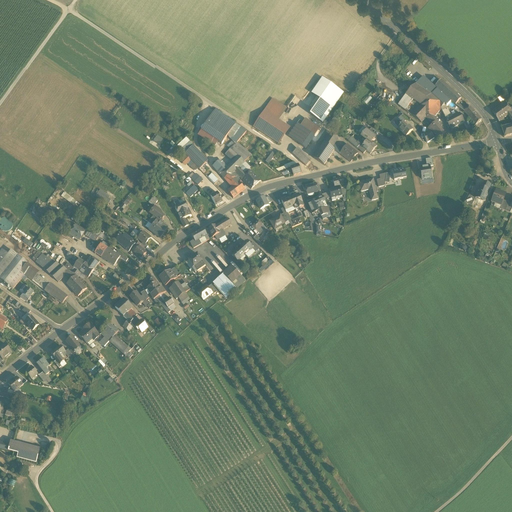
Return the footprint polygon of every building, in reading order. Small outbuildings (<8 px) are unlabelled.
[(445,105),(446,107),(451,102),(429,82),(423,77),(415,85),(431,95),(443,106),(445,105)] [(322,79),(312,94),(316,98),(320,100),(332,108),(343,93),(322,79)] [(453,103),(455,105),(458,103),(461,99),(441,81),(435,87),(453,103)] [(405,96),(413,100),(421,106),(412,116),(421,123),(423,120),(424,120),(426,118),(430,114),(433,117),(441,110),(440,109),(443,106),(431,95),(415,85),(405,96)] [(501,104),(506,100),(502,95),(498,99),(501,104)] [(404,111),(413,100),(405,96),(397,106),(404,111)] [(316,98),(310,107),(313,109),(320,100),(316,98)] [(349,108),(353,102),(349,99),(345,104),(349,108)] [(272,100),(266,109),(279,117),(275,123),(287,131),(290,128),(279,121),(287,109),(272,100)] [(310,114),(322,123),(332,108),(320,100),(313,109),(310,114)] [(466,110),(458,103),(455,105),(463,112),(466,110)] [(499,122),(508,115),(511,112),(505,103),(492,112),(499,122)] [(441,110),(446,121),(452,117),(451,113),(450,114),(446,107),(445,105),(443,106),(440,109),(441,110)] [(469,107),(466,110),(463,112),(469,118),(475,112),(469,107)] [(262,115),(275,123),(279,117),(266,109),(262,115)] [(215,111),(201,131),(218,143),(221,145),(227,137),(235,125),(215,111)] [(469,118),(475,125),(481,120),(475,112),(469,118)] [(446,121),(450,129),(464,122),(459,113),(452,117),(446,121)] [(429,129),(436,138),(446,132),(437,122),(433,117),(430,114),(426,118),(429,121),(433,125),(429,129)] [(278,145),(287,131),(275,123),(262,115),(254,128),(278,145)] [(393,124),(406,137),(413,131),(408,126),(407,128),(403,124),(405,122),(401,117),(393,124)] [(308,132),(310,134),(315,126),(305,119),(300,127),(307,133),(308,132)] [(235,125),(227,137),(229,140),(233,139),(240,128),(235,125)] [(288,137),(291,139),(300,127),(296,125),(288,137)] [(501,128),(504,137),(511,135),(511,133),(510,126),(501,128)] [(307,133),(300,127),(291,139),(299,145),(307,133)] [(246,132),(240,128),(233,139),(229,140),(232,142),(235,145),(236,143),(237,144),(246,132)] [(365,138),(367,140),(368,139),(371,142),(371,141),(374,138),(371,135),(371,134),(366,130),(362,135),(365,138)] [(218,143),(201,131),(197,136),(206,142),(206,141),(215,147),(218,143)] [(426,141),(427,143),(434,139),(430,133),(428,131),(424,134),(424,137),(426,141)] [(308,132),(307,133),(299,145),(305,149),(312,139),(314,136),(310,134),(308,132)] [(330,133),(323,143),(332,149),(334,145),(338,139),(330,133)] [(164,140),(157,136),(153,142),(160,146),(164,140)] [(177,147),(181,151),(190,143),(186,139),(177,147)] [(350,143),(356,148),(360,143),(358,141),(357,140),(356,142),(353,139),(350,143)] [(377,146),(371,141),(371,142),(368,139),(367,140),(363,145),(361,147),(366,151),(370,154),(377,146)] [(190,143),(181,151),(184,154),(193,146),(190,143)] [(236,143),(235,145),(230,150),(238,156),(244,163),(245,162),(251,156),(237,144),(236,143)] [(334,150),(332,149),(323,143),(320,149),(330,156),(334,150)] [(362,144),(358,149),(363,154),(366,151),(361,147),(363,145),(362,144)] [(339,154),(350,162),(358,153),(347,145),(342,150),(339,154)] [(207,162),(193,146),(184,154),(200,170),(204,165),(206,164),(207,162)] [(296,150),(309,162),(311,161),(297,149),(296,150)] [(313,158),(324,165),(330,156),(320,149),(313,158)] [(238,156),(230,150),(225,155),(233,162),(238,156)] [(292,154),(306,166),(309,162),(296,150),(292,154)] [(272,153),(265,162),(268,165),(275,155),(272,153)] [(187,165),(191,161),(185,156),(180,161),(185,167),(187,165)] [(233,162),(227,167),(223,171),(216,163),(212,167),(219,175),(220,175),(232,188),(227,191),(233,198),(244,190),(239,182),(239,183),(237,181),(237,180),(233,175),(232,176),(231,175),(236,171),(241,165),(242,165),(244,163),(238,156),(233,162)] [(227,167),(221,160),(219,162),(218,161),(216,163),(223,171),(227,167)] [(179,169),(167,161),(165,164),(177,173),(179,169)] [(250,168),(245,162),(244,163),(242,165),(247,171),(250,168)] [(285,167),(276,170),(279,172),(290,168),(298,165),(294,162),(284,166),(285,167)] [(204,165),(200,170),(203,174),(208,169),(204,165)] [(251,189),(260,181),(251,171),(246,175),(245,173),(247,171),(242,165),(241,165),(236,171),(239,174),(240,173),(242,174),(239,177),(241,179),(251,189)] [(292,173),(293,176),(301,173),(298,165),(290,168),(292,173)] [(431,178),(429,167),(427,167),(420,168),(422,180),(431,178)] [(284,176),(292,173),(290,168),(279,172),(284,176)] [(404,169),(392,171),(394,181),(406,178),(404,169)] [(233,175),(237,180),(240,178),(241,179),(239,177),(242,174),(240,173),(239,174),(236,171),(231,175),(232,176),(233,175)] [(202,181),(196,175),(191,179),(198,186),(202,181)] [(214,176),(210,181),(214,185),(218,181),(214,176)] [(338,189),(339,189),(340,188),(340,189),(345,188),(342,178),(333,180),(335,188),(338,187),(338,189)] [(369,190),(372,201),(378,199),(375,187),(373,188),(371,180),(358,183),(361,192),(369,190)] [(475,198),(484,202),(486,197),(489,191),(488,191),(490,185),(488,184),(485,183),(484,183),(482,188),(479,189),(477,193),(475,198)] [(305,187),(307,194),(316,192),(317,190),(316,185),(305,187)] [(194,186),(186,194),(190,198),(198,190),(194,186)] [(341,190),(340,189),(340,188),(339,189),(334,190),(333,189),(329,190),(330,192),(331,198),(331,199),(342,196),(341,190)] [(96,196),(108,205),(111,201),(104,197),(106,194),(100,190),(96,196)] [(503,201),(504,199),(502,198),(504,194),(496,191),(492,202),(501,205),(501,206),(503,201)] [(64,192),(61,196),(74,207),(78,202),(64,192)] [(211,198),(215,206),(222,202),(218,194),(211,198)] [(149,203),(153,207),(158,201),(155,195),(154,195),(149,203)] [(294,207),(302,203),(299,195),(290,198),(294,207)] [(464,203),(472,206),(475,198),(469,196),(464,203)] [(264,197),(256,201),(260,210),(268,206),(268,204),(265,199),(264,197)] [(308,204),(310,208),(319,204),(322,203),(325,201),(324,200),(323,197),(308,204)] [(285,210),(294,207),(290,198),(281,202),(284,208),(285,210)] [(505,211),(508,203),(503,201),(501,206),(501,205),(499,209),(505,211)] [(175,208),(177,213),(181,212),(181,213),(183,212),(183,211),(188,209),(185,202),(185,203),(180,205),(176,207),(175,208)] [(321,209),(319,204),(310,208),(312,214),(314,213),(319,211),(321,209)] [(203,205),(196,209),(201,219),(208,215),(203,205)] [(157,219),(156,220),(160,223),(164,217),(159,213),(160,211),(155,207),(153,210),(150,213),(150,214),(157,219)] [(326,207),(323,208),(321,209),(319,211),(320,214),(321,217),(328,213),(326,207)] [(183,211),(183,212),(186,218),(191,216),(188,209),(183,211)] [(184,219),(186,218),(183,212),(181,213),(181,212),(177,213),(181,220),(185,227),(188,226),(184,219)] [(288,221),(292,228),(302,224),(299,219),(292,222),(289,217),(287,213),(286,213),(284,214),(287,221),(288,221)] [(270,222),(275,230),(285,224),(284,223),(280,216),(270,222)] [(125,224),(132,228),(134,225),(123,217),(121,220),(126,223),(125,224)] [(148,222),(152,225),(156,220),(152,217),(148,222)] [(0,229),(2,231),(5,232),(8,232),(10,230),(12,228),(13,226),(12,223),(11,221),(9,219),(6,218),(3,218),(1,220),(0,220),(0,229)] [(215,226),(219,232),(222,231),(231,225),(228,219),(221,223),(215,226)] [(156,220),(152,225),(163,234),(164,234),(167,229),(162,226),(163,225),(160,223),(156,220)] [(252,227),(259,235),(265,228),(259,221),(252,227)] [(160,238),(163,234),(152,225),(149,230),(160,238)] [(74,237),(79,240),(85,232),(75,226),(71,233),(70,234),(74,237)] [(213,238),(215,237),(220,234),(219,233),(219,232),(215,226),(208,230),(213,238)] [(134,238),(135,236),(139,232),(135,229),(135,230),(130,235),(134,238)] [(195,242),(198,246),(209,240),(207,236),(203,229),(191,235),(194,240),(195,242)] [(138,239),(143,233),(140,230),(139,232),(135,236),(138,239)] [(85,236),(90,239),(93,234),(88,231),(85,236)] [(223,232),(219,233),(220,234),(215,237),(217,240),(218,241),(219,240),(225,237),(225,236),(223,232)] [(143,243),(145,245),(150,238),(143,233),(138,239),(143,243)] [(122,239),(120,237),(117,240),(116,241),(123,247),(130,239),(129,239),(125,235),(122,239)] [(253,239),(259,244),(261,242),(262,241),(260,238),(256,235),(253,239)] [(23,243),(30,248),(33,244),(25,239),(23,243)] [(132,240),(130,239),(123,247),(128,252),(135,244),(136,243),(132,240)] [(52,246),(42,240),(39,243),(42,245),(47,248),(49,250),(52,246)] [(241,246),(238,248),(244,254),(245,255),(250,251),(252,249),(249,246),(247,243),(245,243),(242,246),(241,246)] [(252,249),(255,253),(259,249),(253,243),(249,246),(252,249)] [(101,258),(108,249),(107,249),(108,249),(107,249),(101,245),(95,254),(101,258)] [(134,253),(141,259),(146,253),(144,251),(139,247),(138,248),(134,252),(134,253)] [(239,259),(244,254),(238,248),(236,250),(236,251),(233,254),(233,256),(235,259),(238,262),(240,260),(239,259)] [(116,254),(108,249),(101,258),(113,266),(119,258),(120,257),(116,254)] [(250,251),(245,255),(248,259),(255,253),(252,249),(250,251)] [(0,252),(0,277),(15,260),(10,256),(2,250),(0,252)] [(119,258),(126,262),(128,259),(118,251),(116,254),(120,257),(119,258)] [(32,260),(36,263),(42,255),(38,253),(32,260)] [(188,260),(189,261),(193,267),(193,268),(202,262),(202,261),(197,254),(188,260)] [(36,263),(43,270),(52,262),(42,255),(36,263)] [(27,263),(18,256),(15,260),(0,277),(0,279),(13,290),(25,275),(20,272),(24,268),(27,264),(27,263)] [(232,261),(238,268),(241,265),(238,262),(235,259),(232,261)] [(273,263),(270,259),(259,270),(261,273),(264,270),(265,271),(273,263)] [(74,269),(79,272),(82,268),(85,264),(80,260),(74,268),(74,269)] [(85,264),(82,268),(91,274),(94,270),(98,264),(91,260),(87,265),(85,264)] [(59,277),(64,273),(67,270),(52,262),(43,270),(56,281),(59,277)] [(193,268),(193,267),(192,268),(195,274),(200,270),(205,267),(202,262),(193,268)] [(65,268),(72,272),(74,269),(74,268),(67,264),(65,268)] [(232,266),(213,284),(220,292),(226,298),(237,289),(232,284),(241,276),(232,266)] [(25,275),(32,282),(37,275),(39,273),(30,267),(27,270),(24,268),(20,272),(25,275)] [(88,278),(91,274),(82,268),(79,272),(88,278)] [(76,276),(67,270),(64,273),(70,277),(69,278),(72,279),(75,276),(76,276)] [(165,285),(165,286),(175,278),(170,271),(159,277),(165,285)] [(32,282),(37,286),(43,280),(37,275),(32,282)] [(67,284),(74,292),(82,284),(75,276),(72,279),(67,284)] [(232,284),(237,289),(245,281),(241,276),(232,284)] [(147,288),(151,294),(160,288),(156,282),(157,282),(154,278),(150,280),(153,284),(147,288)] [(44,291),(49,285),(43,280),(37,286),(44,291)] [(188,297),(185,293),(181,287),(178,283),(171,288),(178,298),(181,303),(188,297)] [(44,291),(62,304),(67,297),(50,284),(49,285),(44,291)] [(87,289),(82,284),(74,292),(78,297),(87,289)] [(185,284),(181,287),(185,293),(190,290),(185,284)] [(213,284),(210,286),(218,294),(220,292),(213,284)] [(197,293),(203,300),(208,297),(211,295),(212,294),(207,288),(206,286),(197,293)] [(211,295),(212,296),(216,292),(210,286),(207,288),(212,294),(211,295)] [(161,287),(160,288),(151,294),(150,294),(153,300),(154,299),(156,298),(160,296),(164,293),(165,292),(161,287)] [(34,293),(27,289),(27,288),(24,293),(22,295),(29,300),(34,293)] [(178,298),(171,288),(169,290),(176,300),(178,298)] [(142,296),(146,300),(149,298),(144,291),(140,293),(142,296)] [(133,300),(138,306),(142,302),(143,301),(140,298),(136,292),(130,297),(133,300)] [(149,304),(146,300),(142,296),(140,298),(143,301),(142,302),(145,307),(149,304)] [(190,300),(188,297),(181,303),(184,306),(188,302),(188,301),(190,300)] [(160,305),(165,310),(168,308),(174,304),(169,298),(164,302),(160,305)] [(119,304),(128,312),(126,314),(131,319),(133,320),(136,317),(137,315),(131,310),(132,309),(123,300),(119,304)] [(115,308),(123,316),(126,314),(128,312),(119,304),(115,308)] [(0,327),(3,329),(8,320),(0,315),(0,327)] [(25,322),(32,331),(38,325),(31,317),(25,322)] [(131,324),(134,327),(140,322),(136,317),(133,320),(130,323),(131,324)] [(123,326),(126,329),(131,324),(130,323),(133,320),(131,319),(128,321),(123,326)] [(139,330),(141,333),(147,328),(145,326),(143,323),(142,324),(140,322),(134,327),(138,331),(139,330)] [(147,328),(151,333),(154,330),(149,323),(145,326),(147,328)] [(80,335),(87,343),(93,339),(94,340),(99,336),(89,324),(85,328),(86,329),(80,335)] [(109,342),(110,342),(115,336),(119,332),(110,324),(101,334),(104,337),(109,342)] [(128,347),(115,336),(110,342),(122,353),(128,347)] [(72,349),(75,352),(81,347),(72,337),(66,342),(72,349)] [(99,343),(104,347),(109,342),(104,337),(99,343)] [(0,356),(2,360),(8,356),(12,353),(5,345),(1,348),(2,348),(0,349),(0,356)] [(58,348),(54,351),(59,357),(60,356),(62,355),(64,357),(66,355),(64,353),(65,352),(61,347),(59,348),(58,348)] [(131,350),(128,347),(122,353),(126,356),(131,350)] [(72,349),(70,352),(72,355),(76,360),(79,357),(75,352),(72,349)] [(62,358),(60,356),(59,357),(54,351),(51,354),(56,360),(60,365),(64,362),(62,358)] [(44,372),(46,375),(49,373),(46,369),(49,367),(43,360),(38,365),(44,372)] [(26,372),(31,379),(31,378),(34,376),(34,377),(38,375),(32,367),(26,372)] [(8,384),(13,390),(18,386),(19,388),(23,385),(17,377),(8,384)] [(16,401),(17,396),(12,395),(7,394),(0,392),(0,396),(9,399),(8,400),(16,401)] [(0,414),(2,415),(3,416),(8,417),(11,418),(13,412),(1,409),(0,408),(0,414)] [(11,441),(9,446),(8,451),(18,454),(21,444),(11,441)] [(0,449),(8,451),(9,446),(0,443),(0,449)] [(40,449),(21,444),(18,454),(17,458),(36,463),(40,449)]
